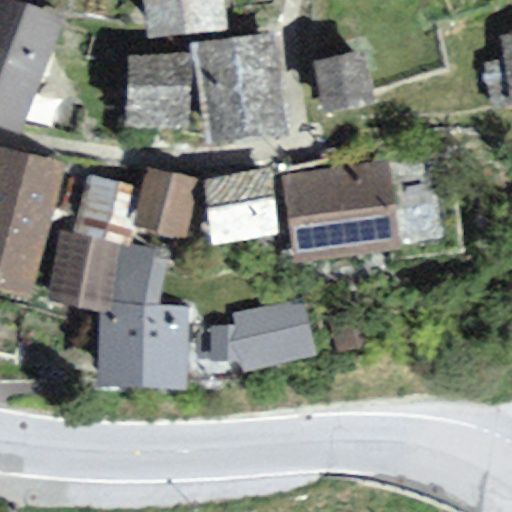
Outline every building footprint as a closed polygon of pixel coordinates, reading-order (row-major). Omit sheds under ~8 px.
[(60,21),(0,0),(0,128),(19,135),(60,21)] [(221,0),(136,0),(139,40),(223,37),(221,0)] [(280,38),(199,46),(210,146),(290,138),(280,38)] [(511,38),(502,40),(511,112),(511,38)] [(191,58),(123,63),(128,133),(196,129),(191,58)] [(368,61),(315,69),(322,118),(375,109),(368,61)] [(66,169),(0,155),(0,291),(38,299),(66,169)] [(215,183),(275,176),(272,156),(213,163),(215,183)] [(389,165),(285,176),(295,260),(398,249),(389,165)] [(139,191),(129,229),(182,243),(196,188),(143,174),(139,191)] [(129,229),(139,191),(95,179),(80,237),(124,249),(129,229)] [(269,180),(203,189),(211,244),(276,235),(269,180)] [(66,239),(54,303),(101,312),(113,249),(66,239)] [(308,300),(234,314),(245,371),(318,358),(308,300)] [(182,311),(102,311),(102,394),(182,394),(182,311)]
